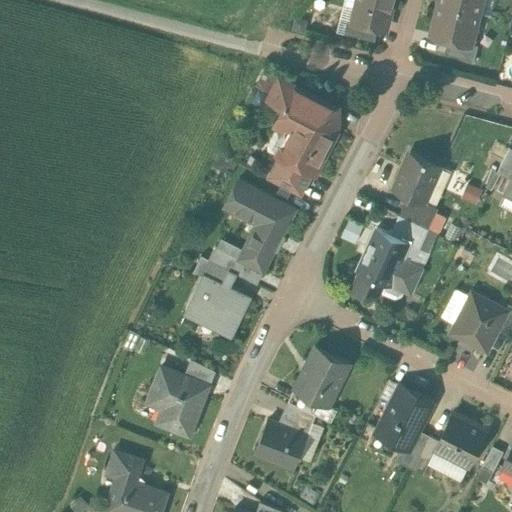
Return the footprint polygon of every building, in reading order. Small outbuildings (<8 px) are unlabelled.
[(357,0),(353,19),(352,20),(378,26),(385,28),(392,0),(357,0)] [(439,0),(439,2),(478,12),(480,0),(439,0)] [(478,12),(439,2),(431,34),(448,38),(470,44),(470,42),(478,12)] [(378,26),(352,20),(353,19),(348,18),(344,32),(374,40),(378,26)] [(470,44),(448,38),(444,53),(473,60),(477,44),(470,42),(470,44)] [(337,107),(280,77),(270,95),(288,104),(327,124),(337,107)] [(327,124),(288,104),(278,122),(293,129),(280,153),(278,153),(277,154),(313,173),(314,173),(315,171),(314,171),(335,130),(336,130),(337,129),(327,124)] [(278,122),(268,142),(267,146),(267,148),(277,154),(278,153),(280,153),(293,129),(278,122)] [(511,147),(509,147),(496,171),(509,178),(511,172),(511,147)] [(440,164),(413,152),(412,152),(410,151),(402,169),(404,170),(396,187),(394,187),(393,188),(408,195),(413,197),(424,201),(440,164)] [(313,173),(277,154),(266,177),(301,195),(313,173)] [(511,172),(509,178),(502,191),(511,196),(511,172)] [(296,206),(239,176),(224,204),(260,223),(254,235),(251,233),(238,256),(238,257),(263,270),(296,206)] [(471,182),(462,200),(479,209),(488,191),(471,182)] [(424,201),(413,197),(408,195),(400,214),(414,221),(426,227),(436,206),(424,201)] [(414,221),(400,214),(392,233),(408,241),(408,242),(418,246),(426,227),(414,221)] [(345,236),(362,239),(365,218),(348,215),(345,236)] [(392,233),(376,227),(375,228),(378,229),(369,248),(367,247),(357,269),(360,270),(384,280),(390,283),(390,282),(401,257),(408,241),(392,233)] [(408,242),(401,257),(390,282),(404,289),(410,291),(421,266),(411,262),(418,246),(408,242)] [(238,256),(215,244),(208,257),(230,269),(232,270),(238,257),(238,256)] [(208,257),(201,254),(194,269),(203,274),(204,272),(223,282),(230,269),(208,257)] [(263,270),(238,257),(232,270),(256,282),(263,270)] [(384,280),(360,270),(353,286),(370,293),(379,291),(384,280)] [(223,282),(204,272),(203,274),(185,312),(202,320),(207,312),(220,318),(216,327),(231,335),(250,295),(223,282)] [(404,289),(390,282),(390,283),(384,280),(379,291),(395,297),(402,294),(404,289)] [(505,308),(472,291),(451,331),(471,341),(485,348),(496,327),(506,309),(505,308)] [(511,326),(511,303),(508,302),(505,308),(506,309),(496,327),(508,333),(511,326)] [(350,360),(316,343),(306,361),(308,362),(296,385),(295,385),(294,386),(295,387),(317,398),(328,403),(350,360)] [(214,369),(191,357),(184,373),(209,383),(214,369)] [(184,373),(161,364),(150,394),(165,400),(157,420),(189,432),(209,383),(184,373)] [(378,427),(404,440),(410,443),(418,428),(433,399),(401,382),(378,427)] [(317,398),(295,387),(290,397),(289,397),(288,397),(293,400),(311,410),(311,409),(317,398)] [(311,410),(293,400),(287,417),(310,426),(316,412),(311,409),(311,410)] [(487,427),(454,410),(439,439),(435,448),(468,465),(487,427)] [(284,424),(268,417),(255,449),(256,450),(257,448),(294,462),(293,464),(294,465),(310,426),(287,417),(284,424)] [(410,443),(404,440),(395,458),(412,467),(418,454),(429,433),(428,433),(418,428),(410,443)] [(439,439),(429,433),(418,454),(429,460),(435,448),(439,439)] [(511,443),(501,465),(511,470),(511,443)] [(492,445),(482,465),(492,471),(503,450),(492,445)] [(159,511),(167,490),(135,480),(143,457),(114,448),(106,471),(119,476),(109,508),(121,511),(159,511)] [(281,511),(283,508),(260,499),(255,511),(281,511)]
